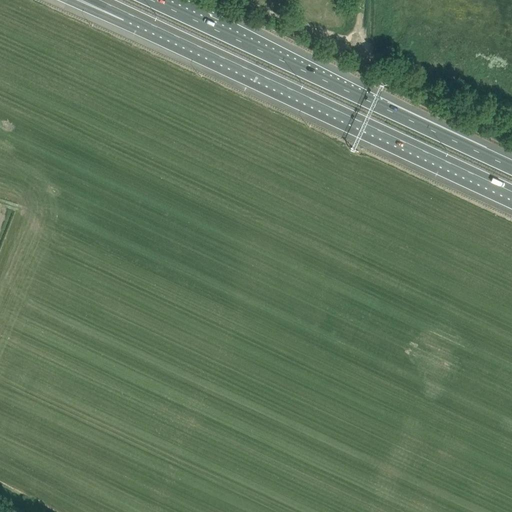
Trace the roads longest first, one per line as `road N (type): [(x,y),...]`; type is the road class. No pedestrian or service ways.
road 1 (motorway): [(128,14),(511,191)]
road 2 (motorway): [(511,167),(150,0)]
road 3 (track): [(240,0),(511,128)]
